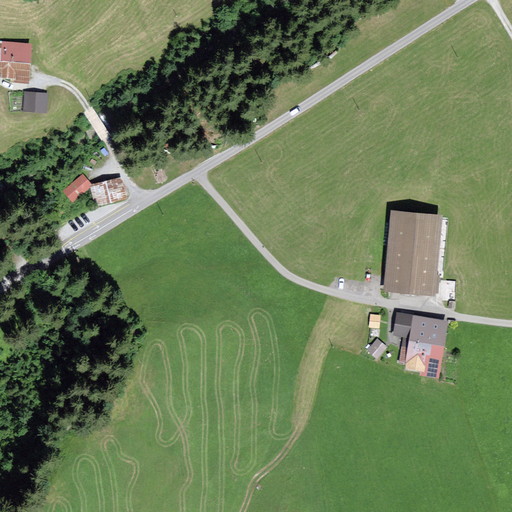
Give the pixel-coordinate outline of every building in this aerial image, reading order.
[(12,76),(12,80),(27,81),(28,73),(25,73),(26,64),(27,46),(0,43),(0,71),(2,72),(2,75),(12,76)] [(24,90),(24,110),(48,111),(48,91),(24,90)] [(81,176),(64,191),(73,200),(90,186),(81,176)] [(124,197),(120,180),(93,187),(97,203),(124,197)] [(437,277),(430,276),(436,219),(396,215),(390,286),(436,291),(437,277)] [(420,372),(437,375),(440,361),(436,360),(442,322),(399,315),(396,332),(410,335),(407,349),(403,348),(401,361),(405,362),(405,365),(421,368),(420,372)] [(370,350),(377,356),(384,347),(377,341),(370,350)]
